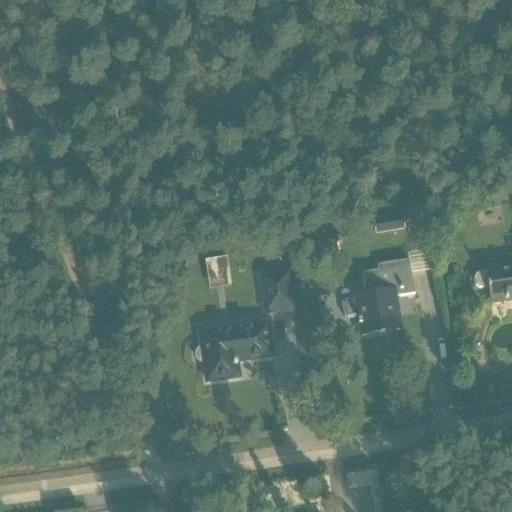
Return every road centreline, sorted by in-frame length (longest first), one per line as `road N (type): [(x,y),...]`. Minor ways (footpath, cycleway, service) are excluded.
road 1 (residential): [(0,502),(511,430)]
road 2 (track): [(171,511),(0,99)]
